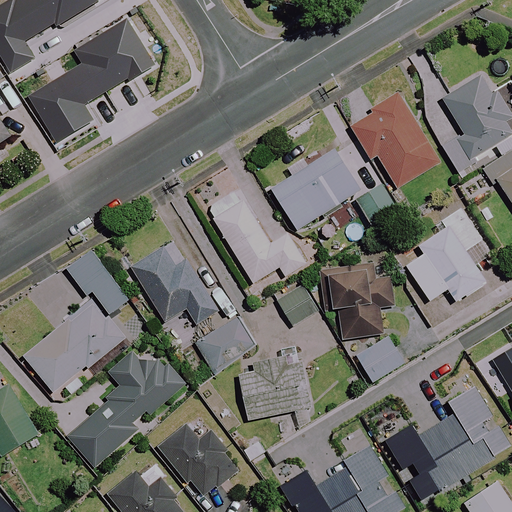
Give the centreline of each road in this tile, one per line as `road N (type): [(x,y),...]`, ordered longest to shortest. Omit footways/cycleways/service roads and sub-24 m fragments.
road 1 (residential): [(256,92),(0,248)]
road 2 (residential): [(406,0),(256,92)]
